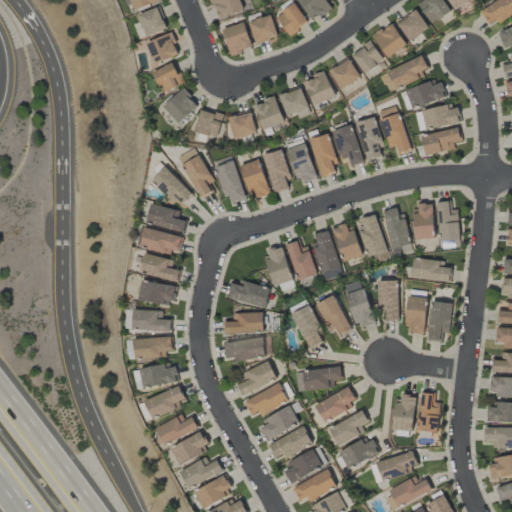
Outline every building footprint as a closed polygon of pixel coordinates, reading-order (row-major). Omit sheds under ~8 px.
[(158,1),(158,0),(129,0),(134,11),(158,1)] [(243,10),(239,0),(210,0),(218,19),(243,10)] [(331,9),(325,0),(297,0),(311,21),(331,9)] [(423,0),(417,4),(430,24),(450,12),(442,0),(423,0)] [(447,0),(453,10),(471,0),(447,0)] [(489,24),(497,19),(500,23),(511,14),(511,0),(497,0),(480,11),(489,24)] [(287,36),(307,24),(295,3),(275,15),(287,36)] [(165,29),(159,7),(137,14),(143,36),(165,29)] [(396,22),(409,42),(428,29),(416,9),(396,22)] [(277,36),(270,15),(248,22),(255,43),(277,36)] [(252,48),(243,23),(221,30),(230,55),(252,48)] [(372,36),(387,58),(406,45),(391,23),(372,36)] [(145,43),(154,64),(180,54),(172,32),(145,43)] [(351,54),(364,74),(384,62),(370,41),(351,54)] [(428,69),(422,56),(380,74),(388,93),(419,79),(416,74),(428,69)] [(359,80),(350,58),(328,68),(338,89),(359,80)] [(174,78),(178,76),(172,63),(153,72),(162,93),(177,86),(174,78)] [(303,81),(314,106),(335,97),(324,72),(303,81)] [(406,111),(446,97),(441,83),(432,86),(430,81),(400,92),(406,111)] [(278,95),(287,117),(309,108),(299,86),(278,95)] [(198,106),(183,89),(162,107),(178,124),(198,106)] [(284,122),(275,98),(253,106),(262,131),(284,122)] [(377,112),(389,148),(395,146),(397,154),(410,150),(396,106),(377,112)] [(418,130),(460,124),(458,108),(448,109),(448,106),(415,111),(418,130)] [(223,116),(200,109),(194,132),(217,138),(223,116)] [(227,118),(234,140),(256,133),(250,111),(227,118)] [(381,143),(375,118),(357,122),(365,160),(381,156),(378,143),(381,143)] [(348,158),(351,166),(364,161),(350,125),(331,132),(341,160),(348,158)] [(424,155),(454,152),(453,143),(460,142),(458,130),(421,134),(424,155)] [(318,176),(334,173),(332,160),(334,159),(329,134),(310,138),(318,176)] [(316,178),(305,143),(287,149),(299,184),(316,178)] [(178,157),(199,199),(211,193),(207,184),(212,182),(195,148),(178,157)] [(288,188),(284,176),(289,175),(281,149),(262,155),(274,193),(288,188)] [(239,166),(250,198),(269,191),(259,160),(239,166)] [(229,196),(231,203),(246,198),(233,161),(214,167),(224,197),(229,196)] [(192,194),(164,167),(151,181),(172,201),(175,198),(182,205),(192,194)] [(458,248),(456,201),(438,202),(439,248),(458,248)] [(434,239),(433,204),(413,205),(414,240),(434,239)] [(184,231),(185,221),(173,219),(174,209),(149,205),(146,225),(184,231)] [(392,256),(411,252),(404,214),(398,215),(397,207),(383,210),(392,256)] [(353,230),(348,232),(345,223),(331,228),(343,262),(362,256),(353,230)] [(181,237),(144,228),(139,248),(164,254),(165,248),(178,252),(181,237)] [(342,274),(327,229),(313,234),(315,242),(312,243),(324,280),(342,274)] [(307,245),(299,247),(297,240),(285,244),(297,281),(316,275),(307,245)] [(271,286),(290,282),(284,248),(265,251),(271,286)] [(168,259),(144,254),(140,274),(177,282),(180,270),(167,268),(168,259)] [(450,268),(439,266),(439,262),(413,258),(410,278),(448,283),(450,268)] [(174,302),(176,287),(141,280),(137,300),(164,305),(165,300),(174,302)] [(226,297),(264,309),(270,289),(241,280),(239,285),(231,283),(226,297)] [(398,321),(398,281),(379,281),(380,321),(398,321)] [(344,294),(358,330),(376,324),(362,288),(354,291),(354,290),(344,294)] [(338,336),(351,330),(335,295),(316,304),(329,332),(335,329),(338,336)] [(405,333),(425,334),(426,297),(407,296),(405,333)] [(451,303),(431,302),(428,341),(447,343),(451,303)] [(291,314),(308,349),(322,342),(317,331),(321,329),(310,305),(291,314)] [(170,331),(171,319),(157,319),(157,311),(132,310),(132,330),(170,331)] [(233,320),(224,320),(224,334),(263,333),(263,313),(233,314),(233,320)] [(172,351),(171,337),(133,339),(133,359),(161,358),(160,352),(172,351)] [(264,358),(263,339),(223,342),(225,361),(264,358)] [(511,353),(501,353),(501,360),(492,359),(491,372),(511,373),(511,353)] [(243,372),(246,379),(236,383),(241,395),(276,380),(269,361),(243,372)] [(177,384),(175,364),(139,368),(141,387),(177,384)] [(329,388),(329,381),(342,380),(340,368),(301,372),(301,374),(295,374),(297,392),(329,388)] [(511,396),(511,378),(490,377),(489,396),(511,396)] [(251,415),(259,411),(262,415),(288,401),(279,383),(244,402),(251,415)] [(174,403),(184,400),(179,387),(143,400),(150,419),(176,410),(174,403)] [(314,403),(323,423),(348,411),(345,405),(355,400),(349,388),(314,403)] [(438,432),(439,403),(433,403),(433,392),(420,392),(418,432),(438,432)] [(415,399),(395,397),(392,430),(412,432),(415,399)] [(511,403),(487,403),(486,421),(511,422),(511,403)] [(266,439),(299,426),(291,406),(258,420),(266,439)] [(356,427),(368,421),(362,410),(327,429),(337,447),(360,435),(356,427)] [(165,446),(198,428),(191,416),(183,420),(180,415),(155,428),(165,446)] [(275,458),(283,454),(285,458),(312,445),(304,427),(268,444),(275,458)] [(492,441),(492,449),(511,448),(511,427),(483,429),(484,441),(492,441)] [(200,448),(208,444),(201,431),(170,448),(179,466),(203,453),(200,448)] [(379,453),(372,440),(364,444),(361,440),(338,452),(347,470),(379,453)] [(292,484),(322,467),(312,449),(282,466),(292,484)] [(375,464),(382,482),(407,473),(406,469),(417,465),(412,450),(375,464)] [(491,477),(511,475),(511,455),(489,457),(491,477)] [(222,471),(215,458),(204,464),(201,459),(179,471),(188,489),(222,471)] [(308,497),(309,501),(336,488),(328,470),(292,487),(299,502),(308,497)] [(233,493),(225,475),(193,490),(201,508),(233,493)] [(417,481),(414,476),(388,490),(397,508),(431,490),(425,477),(417,481)] [(451,511),(443,490),(430,495),(433,502),(428,504),(430,511),(451,511)] [(306,510),(306,511),(341,511),(347,509),(337,493),(306,510)] [(245,511),(240,498),(204,511),(245,511)]
